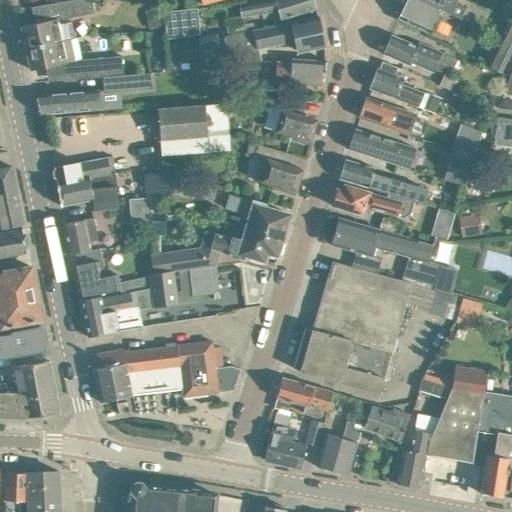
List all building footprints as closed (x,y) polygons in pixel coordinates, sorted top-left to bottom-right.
[(94,13),(91,0),(73,0),(39,6),(41,18),(61,14),(62,20),(94,13)] [(315,9),(312,0),(270,0),(238,5),(240,18),(278,12),(280,20),(315,9)] [(460,19),(418,0),(407,0),(399,18),(430,32),(436,20),(456,29),(460,19)] [(456,0),(418,0),(460,19),(461,20),(466,8),(455,3),(456,0)] [(159,11),(145,14),(148,31),(163,28),(159,11)] [(504,24),(498,37),(500,38),(511,43),(511,11),(510,11),(504,24)] [(325,47),(318,16),(292,22),(292,23),(245,32),(228,36),(223,37),(230,65),(259,62),(256,50),(295,42),(297,53),(325,47)] [(60,39),(56,19),(21,26),(25,47),(60,39)] [(243,24),(226,27),(228,36),(245,32),(243,24)] [(216,33),(198,36),(200,48),(218,46),(216,33)] [(410,63),(417,46),(392,35),(383,54),(410,66),(410,63)] [(73,36),(60,39),(25,47),(30,70),(62,63),(65,80),(103,77),(122,75),(120,56),(78,60),(73,36)] [(502,74),(511,55),(511,44),(502,39),(488,66),(502,74)] [(456,61),(441,54),(442,53),(418,43),(417,46),(410,63),(433,73),(434,71),(440,73),(443,67),(446,68),(447,66),(452,69),(456,61)] [(164,57),(151,57),(152,70),(165,70),(164,57)] [(324,89),(326,61),(306,59),(291,59),(291,63),(275,62),(274,86),(304,87),(324,89)] [(423,93),(401,85),(404,78),(394,74),(396,67),(382,61),(381,62),(384,64),(382,70),(377,68),(369,89),(388,96),(418,107),(423,93)] [(180,64),(168,65),(169,73),(181,72),(180,64)] [(151,73),(122,75),(103,77),(104,93),(152,89),(151,73)] [(449,90),(454,79),(444,74),(439,85),(449,90)] [(222,89),(213,90),(214,105),(223,105),(222,89)] [(99,90),(68,93),(36,95),(40,114),(100,109),(99,90)] [(427,94),(422,108),(435,113),(440,99),(427,94)] [(409,134),(416,115),(385,103),(366,97),(359,118),(388,128),(388,126),(409,134)] [(511,100),(504,97),(500,105),(511,109),(511,100)] [(310,142),(317,120),(298,114),(299,101),(271,98),(268,106),(281,110),(274,132),(291,136),(294,137),(293,141),(307,145),(308,141),(310,142)] [(228,130),(226,105),(158,110),(160,139),(207,135),(206,132),(228,130)] [(409,169),(416,148),(355,128),(348,149),(409,169)] [(302,169),(283,164),(286,153),(257,145),(254,156),(265,159),(259,181),(278,186),(277,190),(291,194),(292,191),(296,192),(302,169)] [(452,149),(447,167),(460,171),(457,183),(463,185),(472,155),(452,149)] [(54,169),(52,172),(53,178),(56,180),(56,182),(57,185),(61,206),(81,202),(93,200),(93,202),(117,200),(116,186),(114,174),(110,174),(107,157),(79,162),(55,167),(54,167),(54,169)] [(405,182),(373,173),(374,168),(345,159),(339,179),(358,185),(388,194),(414,201),(423,204),(427,190),(405,184),(405,182)] [(0,188),(15,186),(11,167),(0,168),(0,188)] [(175,171),(142,174),(144,196),(144,198),(150,198),(178,195),(175,171)] [(183,182),(180,195),(193,198),(197,185),(183,182)] [(414,201),(388,194),(387,197),(338,183),(332,205),(363,214),(365,207),(402,218),(410,214),(414,201)] [(0,209),(19,205),(15,186),(0,188),(0,209)] [(281,240),(289,214),(264,207),(264,206),(228,195),(224,209),(248,216),(244,229),(281,240)] [(144,196),(128,197),(130,224),(151,223),(150,198),(144,198),(144,196)] [(0,229),(23,225),(19,205),(0,209),(0,229)] [(478,214),(458,217),(462,237),(481,234),(478,214)] [(408,257),(402,277),(434,286),(440,265),(427,261),(431,244),(407,237),(387,231),(339,217),(331,245),(381,259),(384,250),(408,257)] [(97,241),(93,218),(84,220),(64,223),(70,254),(75,253),(89,251),(87,242),(97,241)] [(390,219),(387,231),(407,237),(410,225),(390,219)] [(0,256),(28,252),(24,229),(0,232),(0,256)] [(275,261),(281,240),(244,229),(240,242),(228,238),(224,252),(244,258),(245,255),(271,263),(275,261)] [(215,265),(219,251),(224,252),(228,238),(204,231),(199,247),(150,255),(153,274),(172,272),(178,271),(216,265),(215,265)] [(149,239),(135,239),(135,248),(149,248),(149,239)] [(98,249),(89,251),(75,253),(77,265),(73,266),(79,296),(120,288),(116,272),(104,275),(98,249)] [(404,306),(410,284),(351,267),(332,262),(312,330),(305,328),(293,368),(312,374),(379,393),(404,306)] [(218,290),(216,265),(178,271),(180,285),(190,284),(192,296),(213,293),(213,291),(218,290)] [(0,298),(36,292),(31,267),(0,272),(0,298)] [(138,309),(154,306),(154,307),(177,304),(174,284),(172,272),(153,274),(148,275),(148,277),(150,287),(121,292),(121,295),(100,298),(100,296),(80,300),(87,337),(118,331),(142,327),(138,309)] [(121,292),(150,287),(148,277),(120,282),(121,292)] [(410,284),(404,306),(430,313),(436,291),(432,290),(410,284)] [(436,291),(430,313),(443,317),(449,295),(436,291)] [(41,320),(36,292),(0,298),(0,318),(1,327),(41,320)] [(449,295),(443,317),(455,320),(461,299),(451,295),(449,295)] [(0,359),(47,351),(42,327),(11,333),(13,340),(0,342),(0,359)] [(222,367),(220,347),(213,347),(212,341),(176,346),(124,352),(123,349),(97,354),(100,367),(94,369),(100,402),(132,396),(132,392),(182,387),(183,397),(218,392),(233,390),(240,369),(231,366),(222,367)] [(55,393),(49,361),(14,368),(19,394),(24,398),(40,395),(40,396),(55,393)] [(472,463),(477,431),(497,434),(495,444),(499,447),(498,455),(485,453),(482,472),(479,492),(505,496),(505,495),(511,449),(511,395),(483,391),(485,372),(454,367),(452,387),(438,419),(430,437),(426,454),(472,463)] [(327,412),(332,392),(282,377),(276,398),(305,406),(303,413),(317,417),(321,416),(322,411),(327,412)] [(421,379),(418,390),(442,397),(446,386),(421,379)] [(0,417),(24,418),(59,412),(55,393),(40,396),(40,395),(24,398),(19,394),(0,393),(0,417)] [(129,412),(127,401),(116,404),(119,414),(129,412)] [(364,427),(401,441),(410,415),(393,409),(391,414),(372,407),(364,427)] [(290,444),(294,430),(287,429),(291,415),(276,411),(269,439),(264,459),(301,467),(305,448),(290,444)] [(420,487),(426,454),(430,437),(438,419),(417,415),(411,453),(402,452),(400,463),(396,483),(420,487)] [(311,419),(304,442),(318,446),(325,423),(311,419)] [(354,456),(360,433),(353,432),(356,421),(348,419),(342,439),(337,437),(336,441),(324,438),(321,446),(316,465),(348,475),(354,456)] [(60,511),(58,471),(27,473),(28,501),(28,511),(60,511)] [(18,511),(19,501),(28,501),(27,473),(6,472),(5,492),(4,511),(18,511)] [(213,511),(216,494),(195,492),(195,491),(144,486),(141,482),(136,482),(132,485),(131,491),(135,495),(132,511),(213,511)]
